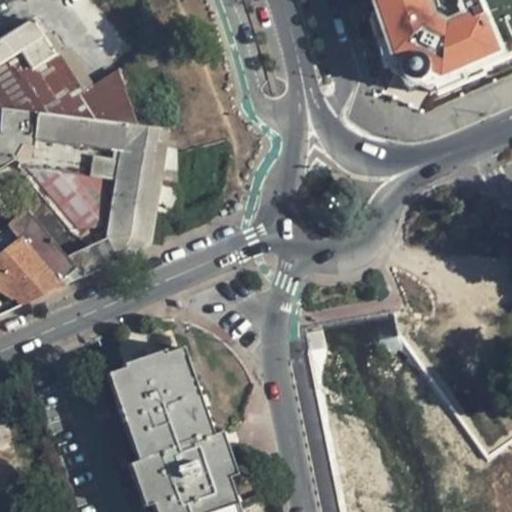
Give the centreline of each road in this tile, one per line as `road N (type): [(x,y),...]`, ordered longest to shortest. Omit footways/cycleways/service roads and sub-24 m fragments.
road 1 (residential): [(283,230),(0,351)]
road 2 (residential): [(300,248),(273,340),(305,511)]
road 3 (residential): [(300,248),(327,258),(363,245),(430,161)]
road 4 (secondary): [(301,81),(334,138),(353,152),(394,166),(430,161)]
road 5 (residential): [(301,81),(279,198),(283,230)]
